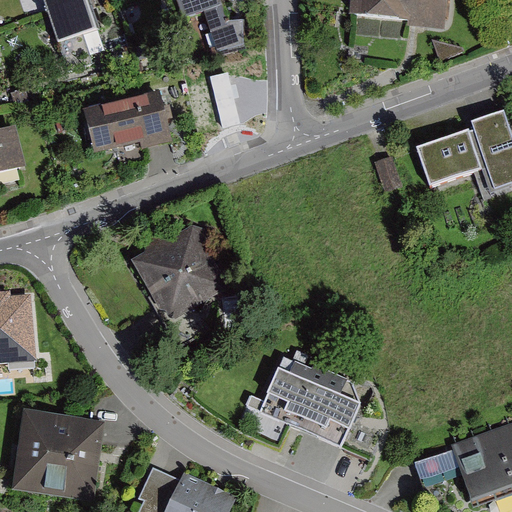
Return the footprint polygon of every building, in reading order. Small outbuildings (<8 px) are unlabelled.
[(49,0),(64,47),(99,36),(87,0),(49,0)] [(222,12),(218,0),(175,0),(183,25),(222,12)] [(450,0),(358,0),(356,25),(447,34),(450,0)] [(244,78),(212,85),(222,124),(254,116),(244,78)] [(160,96),(84,116),(95,158),(141,146),(143,154),(173,146),(160,96)] [(511,191),(511,128),(509,120),(421,152),(437,194),(490,174),(499,197),(511,191)] [(22,135),(0,140),(0,181),(30,174),(22,135)] [(386,195),(404,190),(394,159),(376,165),(386,195)] [(152,240),(139,268),(173,325),(233,290),(199,229),(170,247),(152,240)] [(0,368),(35,362),(25,311),(0,315),(0,368)] [(246,411),(342,454),(361,411),(353,387),(314,370),(312,374),(284,362),(265,405),(251,399),(246,411)] [(108,428),(31,418),(21,493),(97,503),(108,428)] [(456,455),(419,467),(428,492),(467,479),(477,509),(511,497),(511,432),(454,451),(456,455)] [(185,491),(159,478),(141,511),(235,511),(239,506),(190,481),(185,491)]
